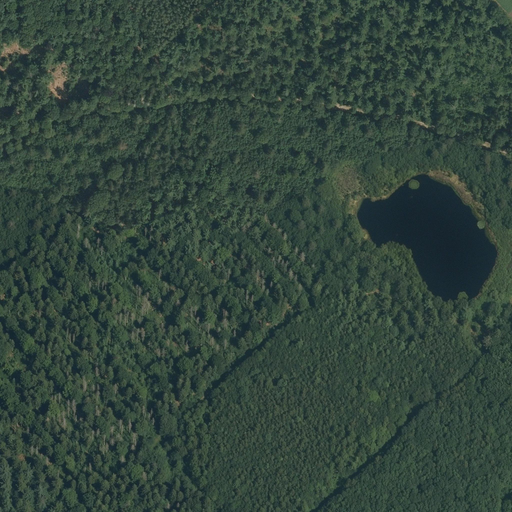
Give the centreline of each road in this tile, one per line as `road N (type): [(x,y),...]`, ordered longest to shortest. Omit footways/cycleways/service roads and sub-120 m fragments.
road 1 (track): [(125,0),(200,143),(329,282),(364,258),(428,304),(511,315)]
road 2 (track): [(0,142),(95,106),(250,90),(351,104),(511,153)]
road 3 (track): [(77,511),(329,282)]
road 4 (track): [(511,333),(317,511)]
road 5 (track): [(0,275),(75,207),(174,97)]
road 6 (track): [(208,0),(95,106)]
